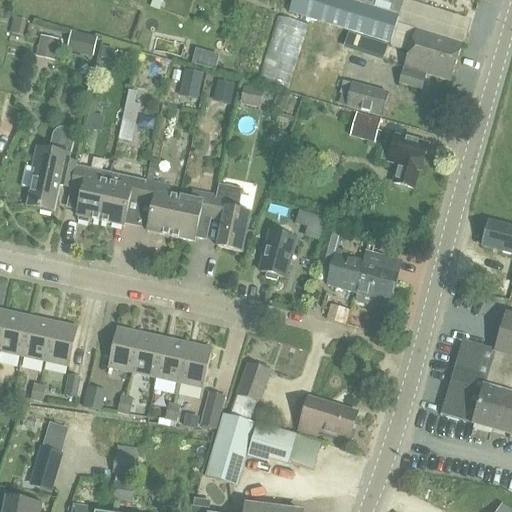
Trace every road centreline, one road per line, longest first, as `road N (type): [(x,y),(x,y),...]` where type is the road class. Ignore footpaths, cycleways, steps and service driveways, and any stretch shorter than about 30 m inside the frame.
road 1 (residential): [(417,354),(267,311),(0,259)]
road 2 (tertiary): [(417,354),(511,14)]
road 3 (tertiary): [(365,511),(417,354)]
